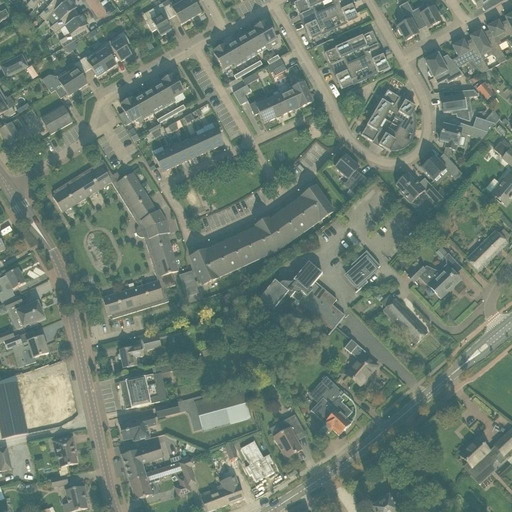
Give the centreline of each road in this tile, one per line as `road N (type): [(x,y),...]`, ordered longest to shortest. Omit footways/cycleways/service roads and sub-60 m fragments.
road 1 (residential): [(273,5),(351,144),(373,163),(394,167),(423,148),(425,102),(403,60)]
road 2 (residential): [(283,197),(220,235),(188,244),(171,183),(252,145)]
road 3 (tertiary): [(269,511),(425,396)]
road 4 (residential): [(327,251),(330,280),(348,300),(349,316),(425,396)]
road 5 (tertiary): [(117,511),(78,344)]
road 6 (residential): [(88,140),(99,105),(196,49)]
